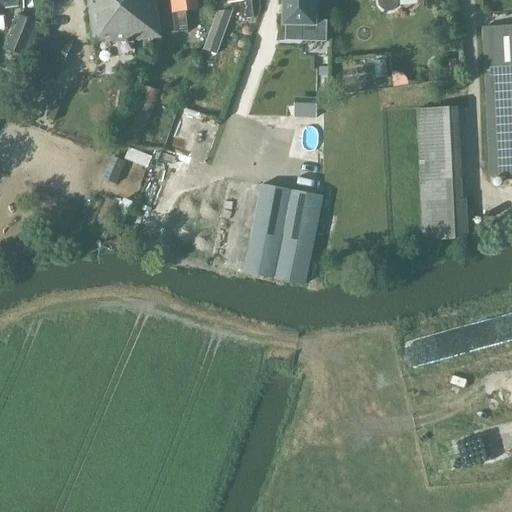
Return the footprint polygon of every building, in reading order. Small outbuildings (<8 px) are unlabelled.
[(1,12),(20,9),(18,0),(0,0),(0,15),(2,15),(1,12)] [(134,40),(159,37),(154,0),(88,0),(93,43),(109,41),(110,45),(125,43),(126,45),(134,44),(134,40)] [(197,0),(171,0),(175,33),(189,31),(185,13),(199,11),(197,0)] [(259,0),(228,0),(229,4),(239,3),(241,18),(253,17),(251,2),(259,1),(259,0)] [(284,0),(284,23),(284,25),(286,25),(305,26),(304,42),(325,42),(326,22),(316,21),(316,0),(284,0)] [(379,0),(379,4),(382,9),(387,12),(393,11),(398,7),(399,1),(398,0),(379,0)] [(216,54),(232,11),(218,11),(204,50),(216,54)] [(19,16),(5,49),(13,53),(20,55),(33,22),(19,16)] [(511,25),(486,26),(491,177),(511,175),(511,25)] [(37,54),(64,65),(72,46),(45,35),(37,54)] [(13,53),(6,71),(15,75),(19,76),(26,58),(20,55),(13,53)] [(45,64),(42,83),(52,84),(56,65),(45,64)] [(456,64),(445,66),(447,75),(457,74),(456,64)] [(391,69),(391,84),(405,84),(404,69),(391,69)] [(137,148),(162,92),(143,83),(118,139),(137,148)] [(462,180),(458,108),(417,110),(420,182),(423,242),(469,240),(467,199),(463,199),(462,180)] [(202,153),(200,131),(166,133),(168,156),(202,153)] [(123,159),(148,163),(150,150),(125,146),(123,159)] [(126,163),(115,158),(105,180),(116,185),(126,163)] [(261,187),(244,275),(306,287),(323,199),(261,187)] [(118,194),(111,215),(124,219),(131,198),(118,194)] [(139,213),(145,236),(167,231),(161,208),(139,213)] [(511,307),(433,328),(439,354),(511,334),(511,307)] [(429,339),(431,338),(429,331),(406,335),(412,367),(434,363),(429,339)] [(511,373),(427,389),(432,416),(511,400),(511,373)] [(428,439),(430,454),(463,451),(464,463),(470,462),(467,435),(428,439)]
